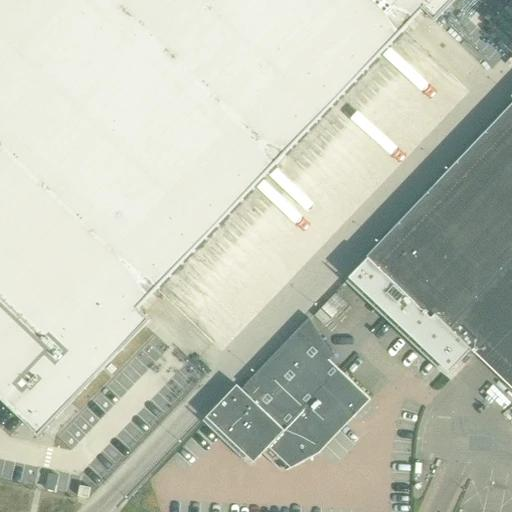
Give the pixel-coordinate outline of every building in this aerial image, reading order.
[(422,9),(433,20),(452,0),(0,0),(0,395),(38,432),(150,316),(138,305),(422,9)] [(350,278),(387,314),(449,374),(472,351),(511,389),(511,106),(487,133),(371,254),(372,255),(350,278)] [(283,430),(272,444),(284,455),(281,459),(288,466),(288,465),(292,469),(319,454),(319,453),(317,454),(316,451),(350,415),(353,419),(370,401),(329,361),(333,357),(309,319),(245,387),(241,390),(261,409),(283,430)] [(207,419),(230,441),(261,409),(241,390),(237,386),(206,418),(207,419)] [(254,464),(272,444),(283,430),(261,409),(230,441),(253,463),(254,464)] [(78,496),(78,497),(88,499),(90,489),(80,487),(78,496)]
